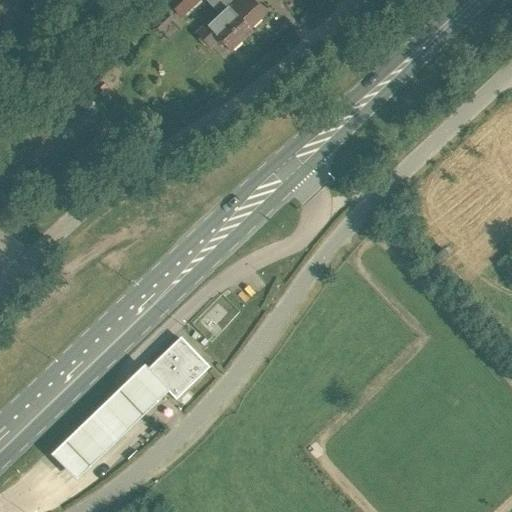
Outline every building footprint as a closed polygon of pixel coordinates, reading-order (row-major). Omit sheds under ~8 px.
[(0,0),(0,20),(21,0),(0,0)] [(166,0),(179,14),(194,0),(166,0)] [(249,0),(229,0),(195,31),(206,44),(215,36),(226,49),(247,30),(245,28),(261,13),(249,0)] [(170,10),(164,5),(147,21),(160,34),(172,22),(165,15),(170,10)] [(113,94),(100,82),(94,90),(107,101),(113,94)] [(98,110),(85,100),(72,115),(83,124),(84,126),(98,110)] [(130,123),(123,114),(117,120),(123,128),(130,123)] [(83,124),(72,115),(64,124),(75,133),(83,124)] [(112,145),(102,134),(73,159),(83,171),(112,145)] [(179,338),(144,371),(173,402),(208,368),(179,338)] [(168,394),(142,367),(130,379),(48,458),(59,469),(74,485),(168,394)]
